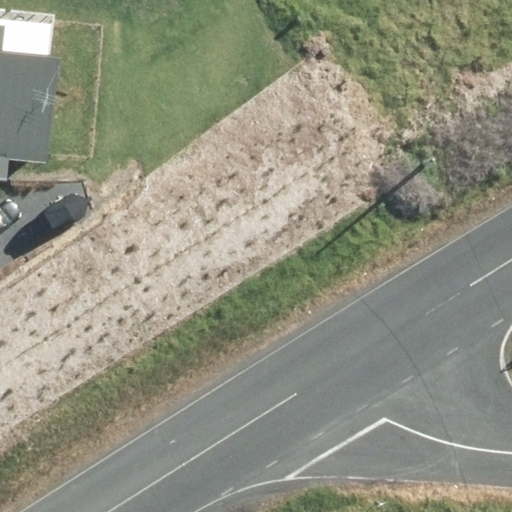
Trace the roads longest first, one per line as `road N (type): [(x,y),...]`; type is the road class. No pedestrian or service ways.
road 1 (tertiary): [(115,511),(344,367)]
road 2 (unclassified): [(511,456),(386,423),(344,367)]
road 3 (tertiary): [(344,367),(511,264)]
